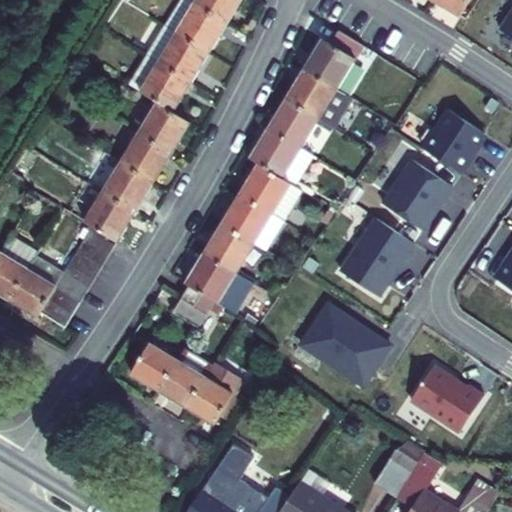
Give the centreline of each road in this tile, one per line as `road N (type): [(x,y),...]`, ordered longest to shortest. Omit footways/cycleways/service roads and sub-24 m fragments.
road 1 (residential): [(18,462),(188,206),(289,0)]
road 2 (residential): [(511,364),(455,327),(439,300),(450,269),(511,175)]
road 3 (residential): [(370,0),(511,88)]
